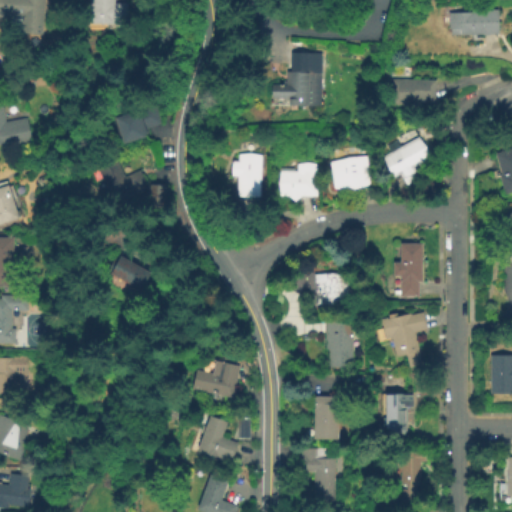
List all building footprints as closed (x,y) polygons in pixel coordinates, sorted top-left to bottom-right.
[(43,0),(40,38),(18,36),(19,23),(0,20),(0,0),(43,0)] [(89,27),(89,0),(114,0),(114,7),(124,7),(123,28),(89,27)] [(497,34),(479,35),(479,41),(470,41),(469,36),(448,36),(447,12),(497,11),(497,34)] [(319,108),(286,108),(286,101),(269,101),(270,86),(283,86),(283,74),(295,74),(295,69),(289,68),(289,49),(307,50),(307,68),(320,69),(319,108)] [(434,105),(388,105),(388,79),(435,80),(434,105)] [(0,146),(0,104),(3,122),(26,118),(30,141),(0,146)] [(122,146),(112,119),(154,105),(161,124),(143,130),(146,138),(122,146)] [(404,186),(399,175),(390,179),(379,157),(419,138),(429,159),(412,168),(418,180),(404,186)] [(511,193),(505,196),(491,155),(511,148),(511,193)] [(259,202),(236,201),(236,178),(229,178),(230,163),(237,163),(237,154),(259,155),(259,202)] [(369,185),(333,192),(328,163),(363,156),(369,185)] [(146,188),(113,205),(95,169),(114,160),(122,177),(137,170),(146,188)] [(315,198),(277,196),(279,169),(295,170),(295,164),(317,166),(315,198)] [(49,183),(42,188),(37,181),(44,176),(49,183)] [(162,201),(148,201),(149,184),(163,185),(162,201)] [(0,223),(0,186),(6,185),(17,218),(0,223)] [(511,232),(502,224),(511,211),(511,232)] [(0,283),(0,237),(12,237),(13,283),(0,283)] [(421,283),(417,283),(417,298),(398,298),(398,277),(391,277),(391,264),(398,264),(398,244),(421,244),(421,283)] [(141,290),(109,272),(119,253),(151,271),(141,290)] [(312,312),(313,274),(345,275),(344,312),(312,312)] [(13,343),(0,343),(0,294),(25,294),(25,310),(8,310),(9,329),(13,329),(13,343)] [(395,359),(390,339),(384,341),(379,322),(387,320),(386,316),(395,313),(396,318),(409,315),(410,317),(420,315),(424,332),(413,334),(418,354),(395,359)] [(325,367),(325,320),(352,320),(352,367),(325,367)] [(0,395),(0,356),(24,356),(24,375),(32,375),(32,395),(0,395)] [(511,395),(488,395),(488,357),(511,357),(511,395)] [(230,399),(189,389),(194,370),(209,374),(212,361),(238,367),(230,399)] [(404,436),(384,436),(384,394),(411,394),(411,408),(404,408),(404,436)] [(336,441),(311,440),(312,396),(338,397),(336,441)] [(25,464),(0,454),(0,416),(14,421),(8,436),(32,444),(25,464)] [(228,464),(194,451),(207,416),(225,423),(220,437),(236,443),(228,464)] [(249,439),(235,439),(235,419),(249,419),(249,439)] [(333,503),(312,502),(312,472),(303,472),(303,462),(298,462),(298,448),(323,448),(323,458),(335,458),(333,503)] [(400,504),(399,451),(423,450),(423,463),(417,463),(418,504),(400,504)] [(26,508),(6,505),(6,509),(0,507),(0,484),(5,485),(7,473),(27,476),(25,489),(28,490),(26,508)] [(233,511),(200,511),(195,510),(208,475),(226,481),(219,500),(236,506),(233,511)]
